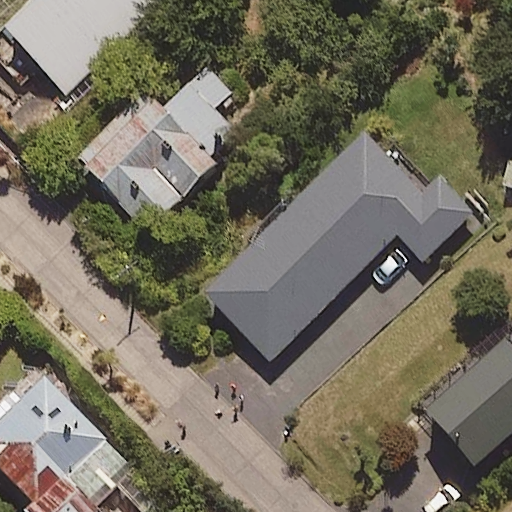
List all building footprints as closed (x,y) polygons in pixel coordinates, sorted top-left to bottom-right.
[(32,0),(0,31),(0,62),(23,86),(37,72),(63,99),(165,0),(32,0)] [(147,97),(81,158),(145,225),(246,130),(226,110),(242,95),(214,64),(162,113),(147,97)] [(354,138),(205,307),(275,369),(396,233),(429,262),(505,177),(470,146),(423,199),(354,138)] [(511,359),(492,340),(417,416),(482,480),(511,449),(511,359)] [(34,369),(0,411),(0,463),(42,497),(29,511),(114,511),(123,501),(81,467),(111,431),(34,369)]
